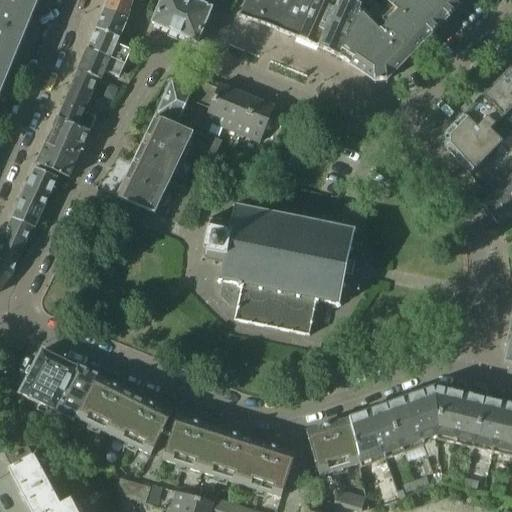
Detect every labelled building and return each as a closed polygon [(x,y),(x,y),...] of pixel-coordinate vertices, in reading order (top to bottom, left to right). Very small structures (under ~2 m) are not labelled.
[(37,4),(25,0),(0,0),(0,28),(24,38),(37,4)] [(129,0),(106,0),(102,11),(126,21),(132,1),(129,0)] [(214,10),(218,0),(161,0),(152,24),(197,44),(210,13),(212,14),(214,10)] [(278,33),(292,0),(247,0),(238,19),(260,26),(278,33)] [(297,41),(314,0),(292,0),(278,33),(297,41)] [(341,0),(314,0),(297,41),(319,50),(341,0)] [(341,0),(319,50),(338,59),(341,53),(358,14),(361,8),(341,0)] [(370,8),(373,0),(364,0),(362,4),(370,8)] [(458,8),(450,0),(391,0),(387,5),(393,11),(425,42),(440,27),(458,8)] [(368,13),(380,24),(387,17),(375,5),(368,13)] [(102,11),(94,30),(118,40),(126,21),(102,11)] [(386,82),(425,42),(393,11),(380,24),(385,29),(379,35),(351,68),(365,77),(374,83),(386,82)] [(351,68),(379,35),(358,14),(341,53),(338,59),(351,68)] [(24,38),(0,28),(0,67),(10,72),(24,38)] [(118,40),(94,30),(86,50),(124,66),(129,53),(115,46),(118,40)] [(124,66),(86,50),(77,72),(97,80),(100,82),(104,74),(118,80),(124,66)] [(0,96),(10,72),(0,67),(0,96)] [(511,72),(509,70),(504,76),(496,84),(511,99),(511,72)] [(77,72),(56,119),(89,134),(95,120),(82,114),(97,80),(77,72)] [(171,82),(165,96),(156,115),(178,124),(192,91),(171,82)] [(218,87),(216,90),(200,83),(192,104),(208,110),(204,122),(222,129),(236,94),(218,87)] [(511,99),(496,84),(481,99),(500,119),(511,130),(511,99)] [(255,101),(236,94),(222,129),(241,137),(255,101)] [(492,127),(500,119),(481,99),(444,136),(444,148),(469,176),(504,139),(492,127)] [(273,109),(255,101),(241,137),(259,144),(273,109)] [(89,134),(56,119),(36,165),(68,179),(89,134)] [(154,215),(192,135),(155,119),(116,199),(154,215)] [(283,167),(295,170),(306,141),(294,137),(283,167)] [(221,143),(213,139),(208,147),(217,151),(221,143)] [(208,147),(204,156),(213,160),(217,151),(208,147)] [(264,151),(256,169),(263,172),(271,154),(264,151)] [(213,160),(204,156),(200,165),(208,169),(213,160)] [(208,169),(200,165),(196,173),(204,177),(208,169)] [(37,168),(12,219),(31,228),(34,229),(58,178),(37,168)] [(204,177),(196,173),(192,182),(200,186),(204,177)] [(486,191),(499,184),(493,173),(480,180),(486,191)] [(487,211),(511,197),(511,178),(477,198),(487,211)] [(200,186),(192,182),(187,191),(196,195),(200,186)] [(196,195),(187,191),(183,199),(192,203),(196,195)] [(511,197),(487,211),(497,226),(511,217),(511,197)] [(192,203),(183,199),(177,211),(186,215),(192,203)] [(333,225),(330,224),(330,227),(316,224),(317,221),(313,220),(312,223),(297,220),(298,217),(293,216),(293,219),(278,216),(279,213),(274,212),(273,215),(258,212),(259,209),(255,208),(254,211),(239,208),(237,205),(233,207),(235,212),(232,226),(225,225),(226,221),(223,220),(222,224),(213,222),(210,218),(208,220),(211,223),(203,259),(200,261),(201,265),(205,263),(212,265),(212,268),(216,268),(216,265),(223,267),(220,282),(216,284),(218,287),(222,284),(219,298),(229,307),(236,309),(234,321),(308,337),(315,305),(317,306),(318,303),(335,306),(337,309),(340,308),(337,304),(339,290),(343,291),(344,287),(340,286),(342,277),(350,279),(354,264),(345,262),(347,254),(351,254),(352,250),(349,250),(352,234),(355,232),(354,229),(350,231),(333,228),(333,225)] [(177,211),(172,223),(180,227),(186,215),(177,211)] [(12,219),(0,246),(0,289),(10,277),(31,228),(12,219)] [(76,369),(42,351),(19,396),(54,413),(76,369)] [(96,379),(76,369),(54,413),(74,423),(75,420),(96,379)] [(113,439),(133,397),(96,379),(75,420),(113,439)] [(435,442),(445,392),(434,390),(405,400),(422,448),(434,444),(435,442)] [(453,446),(464,397),(445,392),(435,442),(453,446)] [(150,457),(171,416),(133,397),(113,439),(150,457)] [(472,451),(484,401),(464,397),(453,446),(472,451)] [(422,448),(405,400),(387,407),(401,455),(422,448)] [(492,455),(503,406),(484,401),(472,451),(492,455)] [(511,458),(511,407),(503,406),(492,455),(511,460),(511,458)] [(401,455),(387,407),(367,414),(382,462),(401,455)] [(382,462),(367,414),(348,421),(359,466),(361,469),(382,462)] [(202,475),(216,431),(176,418),(162,462),(202,475)] [(359,466),(348,421),(306,433),(308,440),(307,440),(314,464),(315,464),(319,478),(359,466)] [(241,487),(255,443),(216,431),(202,475),(241,487)] [(23,442),(2,453),(11,469),(32,458),(23,442)] [(291,464),(294,456),(255,443),(241,487),(280,500),(284,487),(292,464),(291,464)] [(32,458),(11,469),(7,471),(29,511),(52,511),(59,509),(32,458)] [(444,485),(445,478),(446,476),(436,474),(434,483),(444,485)] [(426,479),(411,484),(414,491),(429,486),(426,479)] [(150,489),(120,480),(116,491),(119,497),(145,505),(150,489)] [(463,490),(465,483),(453,480),(451,487),(463,490)] [(475,493),(477,486),(465,483),(463,490),(475,493)] [(414,491),(411,484),(402,487),(405,494),(414,491)] [(502,499),(504,491),(484,487),(483,494),(502,499)] [(355,511),(360,511),(364,501),(337,492),(333,505),(355,511)] [(402,492),(396,494),(399,501),(404,499),(402,492)] [(175,493),(169,511),(209,511),(212,504),(175,493)] [(250,511),(221,502),(213,500),(212,504),(209,511),(250,511)] [(59,509),(52,511),(75,511),(70,502),(59,509)]
